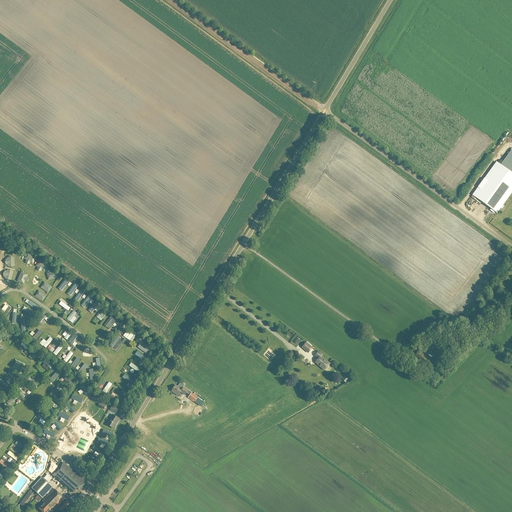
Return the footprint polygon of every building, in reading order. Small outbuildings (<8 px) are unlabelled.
[(511,173),(496,163),(473,195),(497,213),(511,192),(511,173)] [(59,289),(64,283),(60,279),(55,285),(59,289)] [(74,286),(66,295),(70,298),(77,290),(74,286)] [(70,311),(72,308),(62,301),(60,304),(70,311)] [(16,322),(21,316),(15,311),(10,316),(16,322)] [(73,324),(79,315),(74,311),(67,320),(73,324)] [(102,312),(97,318),(102,321),(106,315),(102,312)] [(24,331),(29,326),(24,322),(19,327),(24,331)] [(124,335),(132,341),(136,335),(128,329),(124,335)] [(68,340),(73,332),(70,330),(65,338),(68,340)] [(123,340),(120,338),(121,337),(117,334),(110,344),(116,349),(123,340)] [(68,342),(77,347),(79,344),(70,339),(68,342)] [(429,351),(439,345),(436,341),(426,346),(429,351)] [(308,353),(312,348),(306,343),(302,347),(308,353)] [(147,352),(149,350),(139,344),(137,347),(147,352)] [(65,355),(71,360),(75,354),(69,350),(65,355)] [(425,366),(431,359),(419,350),(414,357),(425,366)] [(325,370),(330,364),(321,357),(322,355),(319,352),(315,356),(319,359),(316,363),(325,370)] [(80,360),(77,358),(71,366),(74,368),(80,360)] [(25,364),(16,360),(13,367),(19,370),(17,374),(21,375),(25,364)] [(44,363),(52,369),(54,366),(46,360),(44,363)] [(127,366),(136,372),(138,369),(130,362),(127,366)] [(88,366),(85,364),(79,372),(82,374),(88,366)] [(123,373),(120,377),(127,383),(130,380),(123,373)] [(195,402),(198,397),(197,396),(198,394),(195,392),(193,394),(191,393),(192,392),(184,387),(182,389),(182,388),(184,385),(180,383),(181,382),(180,382),(178,387),(175,385),(172,391),(178,396),(181,392),(185,395),(186,393),(190,395),(188,398),(195,402)] [(89,393),(82,384),(79,387),(86,395),(89,393)] [(15,390),(24,399),(26,396),(17,388),(15,390)] [(181,397),(177,404),(187,410),(191,404),(181,397)] [(75,411),(69,402),(66,404),(73,413),(75,411)] [(113,429),(119,419),(113,415),(107,424),(113,429)] [(62,428),(55,420),(52,422),(59,431),(62,428)] [(70,446),(63,441),(60,445),(67,450),(70,446)] [(38,449),(39,446),(34,443),(31,447),(36,451),(35,450),(37,448),(37,449),(38,449)] [(103,452),(94,446),(92,448),(100,455),(103,452)] [(91,459),(94,450),(87,447),(84,455),(91,459)] [(18,461),(20,459),(10,452),(8,454),(18,461)] [(83,487),(86,484),(86,482),(69,467),(68,469),(62,464),(59,467),(61,470),(55,477),(73,493),(77,488),(80,490),(83,487)] [(31,488),(42,498),(53,487),(41,477),(31,488)] [(53,511),(65,499),(54,489),(42,501),(45,503),(42,506),(41,505),(39,508),(39,509),(42,511),(48,511),(50,510),(51,511),(53,511)] [(62,511),(70,504),(67,501),(59,509),(62,511)]
